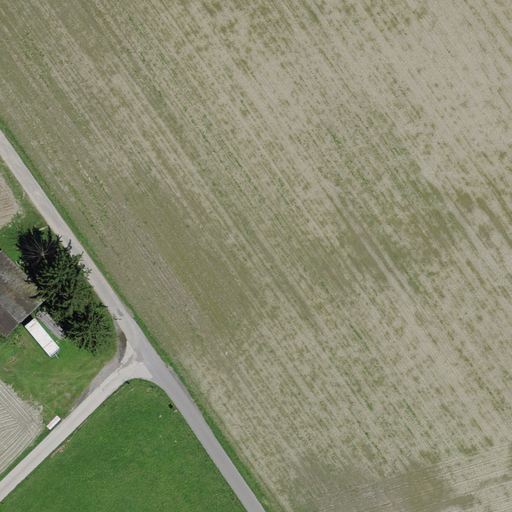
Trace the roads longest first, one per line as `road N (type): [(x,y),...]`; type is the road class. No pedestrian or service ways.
road 1 (unclassified): [(146,353),(0,141)]
road 2 (unclassified): [(146,353),(0,494)]
road 3 (unclassified): [(255,511),(146,353)]
